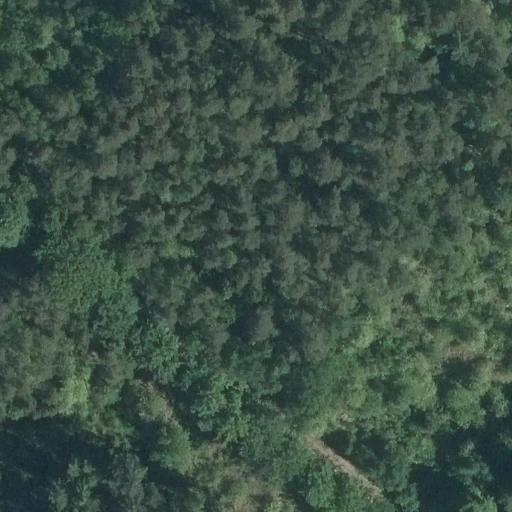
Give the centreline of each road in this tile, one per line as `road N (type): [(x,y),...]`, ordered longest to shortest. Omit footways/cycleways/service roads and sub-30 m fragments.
road 1 (track): [(401,511),(0,174)]
road 2 (track): [(511,195),(257,387)]
